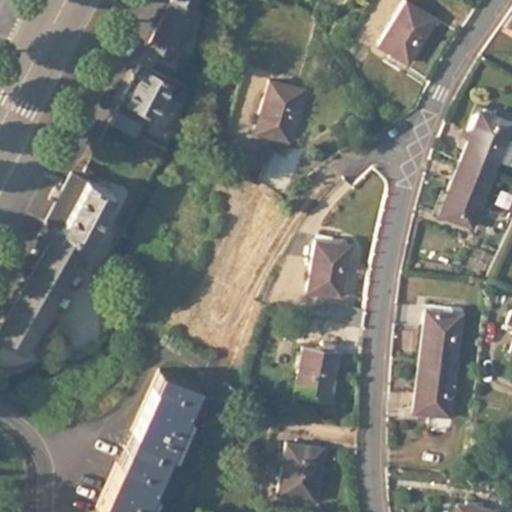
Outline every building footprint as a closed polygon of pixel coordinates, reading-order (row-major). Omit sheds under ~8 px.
[(185,9),(190,0),(171,0),(171,1),(185,9)] [(376,45),(389,53),(407,63),(433,19),(403,1),(376,45)] [(179,16),(167,9),(142,57),(161,66),(181,27),(175,24),(179,16)] [(138,65),(119,100),(147,114),(157,95),(164,79),(138,65)] [(157,95),(181,107),(186,91),(164,79),(157,95)] [(288,143),(303,91),(268,81),(254,126),(269,131),(267,136),(288,143)] [(458,159),(488,174),(509,122),(477,109),(458,159)] [(113,112),(106,125),(130,138),(136,123),(113,112)] [(252,132),(267,136),(269,131),(254,126),(252,132)] [(259,178),(281,197),(301,174),(293,166),(297,161),(292,157),(288,161),(279,154),(259,178)] [(468,226),(488,174),(458,159),(436,214),(468,226)] [(49,246),(74,259),(82,243),(93,249),(95,245),(120,197),(79,175),(70,171),(44,222),(57,229),(49,246)] [(0,324),(0,336),(49,246),(57,229),(44,222),(29,251),(37,255),(0,324)] [(312,237),(341,242),(342,237),(313,233),(312,237)] [(347,243),(341,242),(312,237),(304,291),(341,296),(347,243)] [(82,243),(74,259),(92,269),(102,250),(95,245),(93,249),(82,243)] [(49,246),(0,336),(0,342),(24,354),(74,259),(49,246)] [(317,314),(362,326),(364,314),(321,303),(317,314)] [(424,308),(417,360),(452,363),(459,313),(424,308)] [(327,397),(337,349),(329,347),(329,341),(321,339),(320,346),(301,343),(291,389),(327,397)] [(452,363),(417,360),(411,410),(447,414),(452,363)] [(178,423),(195,386),(157,370),(93,511),(145,511),(149,503),(144,500),(170,441),(175,442),(183,427),(178,423)] [(312,500),(317,449),(283,444),(277,495),(312,500)] [(490,511),(491,509),(454,501),(451,511),(490,511)]
